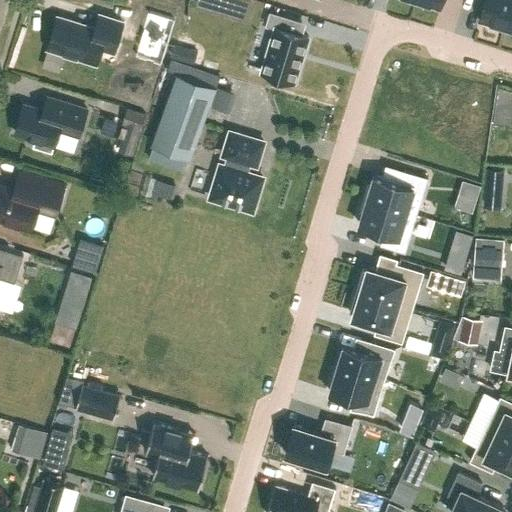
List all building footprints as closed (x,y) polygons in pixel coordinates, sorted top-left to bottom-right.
[(421,0),(427,2),(426,4),(441,8),(443,0),(421,0)] [(484,0),(478,20),(492,24),(493,22),(504,25),(511,0),(484,0)] [(134,55),(161,63),(175,18),(149,9),(134,55)] [(308,35),(298,32),(302,21),(270,11),(266,23),(275,26),(261,70),(294,80),(308,35)] [(114,51),(123,21),(100,13),(96,27),(58,15),(48,47),(97,62),(102,47),(114,51)] [(207,81),(211,72),(181,61),(178,70),(207,81)] [(177,72),(152,143),(153,143),(171,150),(190,157),(216,85),(177,72)] [(511,89),(498,85),(496,102),(511,103),(511,89)] [(24,103),(15,132),(35,138),(33,145),(52,151),(54,145),(73,152),(79,134),(87,108),(56,98),(48,96),(44,109),(24,103)] [(128,132),(140,136),(146,113),(127,108),(122,123),(130,126),(128,132)] [(125,138),(128,128),(122,126),(119,135),(125,138)] [(252,208),(262,176),(247,171),(250,161),(256,163),(263,140),(230,130),(223,153),(227,154),(224,164),(220,163),(210,196),(252,208)] [(171,150),(153,143),(147,157),(166,164),(171,150)] [(363,197),(416,213),(428,176),(403,168),(399,181),(374,174),(370,185),(367,184),(363,197)] [(502,170),(488,168),(487,186),(501,187),(502,170)] [(65,183),(38,175),(20,169),(15,188),(0,183),(0,217),(31,227),(37,207),(55,213),(65,183)] [(174,184),(156,179),(152,193),(170,198),(174,184)] [(462,179),(459,190),(477,196),(480,185),(462,179)] [(416,213),(363,197),(359,210),(362,211),(359,223),(384,230),(380,243),(405,251),(416,213)] [(457,229),(445,266),(461,271),(472,234),(457,229)] [(77,250),(99,257),(103,243),(81,236),(77,250)] [(474,275),(500,277),(503,238),(477,236),(474,275)] [(0,277),(15,282),(24,254),(0,247),(0,277)] [(356,289),(412,306),(423,270),(395,261),(392,273),(367,265),(366,269),(362,268),(356,289)] [(429,282),(445,287),(449,274),(433,269),(429,282)] [(78,310),(87,282),(69,276),(60,304),(78,310)] [(412,306),(356,289),(349,310),(353,312),(352,315),(377,323),(374,332),(402,341),(412,306)] [(459,339),(475,342),(480,318),(464,315),(459,339)] [(434,340),(448,344),(454,323),(441,319),(434,340)] [(511,325),(505,324),(500,350),(511,352),(511,355),(509,371),(511,372),(511,325)] [(336,367),(384,382),(395,347),(371,339),(368,351),(343,343),(336,367)] [(457,384),(462,373),(447,366),(442,377),(457,384)] [(373,417),(384,382),(336,367),(329,390),(354,398),(350,410),(373,417)] [(57,401),(71,406),(79,380),(65,375),(57,401)] [(75,406),(114,417),(121,393),(82,383),(75,406)] [(511,399),(500,394),(485,427),(511,439),(511,399)] [(421,424),(434,430),(442,412),(429,406),(421,424)] [(285,452),(327,465),(332,448),(344,451),(352,424),(325,415),(321,431),(294,423),(285,452)] [(145,450),(158,454),(152,474),(198,487),(208,454),(174,445),(179,427),(153,420),(145,450)] [(17,429),(11,448),(32,454),(39,456),(47,431),(19,422),(17,429)] [(511,439),(485,427),(469,459),(493,470),(497,461),(511,468),(511,439)] [(49,444),(44,461),(63,466),(68,449),(49,444)] [(408,460),(423,467),(430,452),(415,445),(408,460)] [(504,511),(501,510),(503,506),(477,494),(482,482),(459,471),(448,493),(457,497),(451,511),(450,511),(504,511)] [(45,477),(34,511),(55,511),(64,483),(45,477)] [(276,483),(266,511),(315,511),(317,508),(328,511),(336,486),(312,479),(308,493),(276,483)] [(0,507),(10,499),(0,487),(0,507)] [(126,492),(119,511),(150,511),(154,500),(126,492)] [(390,497),(383,511),(401,511),(405,503),(390,497)]
